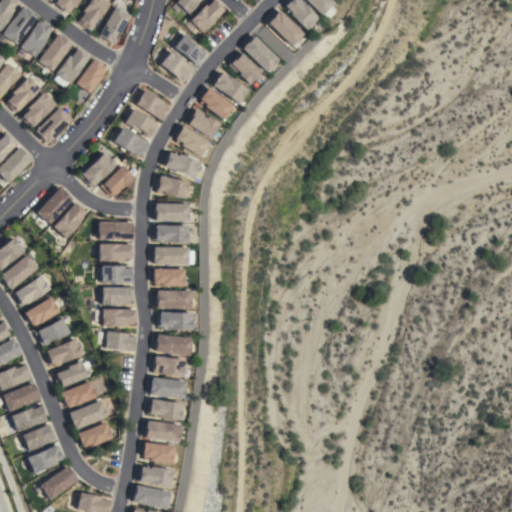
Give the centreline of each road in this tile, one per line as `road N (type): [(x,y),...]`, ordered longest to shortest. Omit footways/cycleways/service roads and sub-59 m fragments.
road 1 (track): [(385,0),(345,75),(258,182),(242,228),(234,511)]
road 2 (residential): [(122,511),(147,317),(138,211),(152,157),(187,99),(269,0)]
road 3 (residential): [(149,0),(111,95),(0,215)]
road 4 (residential): [(0,290),(29,339),(75,458),(99,481),(127,488)]
road 5 (residential): [(0,115),(77,195),(109,210),(138,211)]
road 6 (residential): [(66,29),(187,99)]
